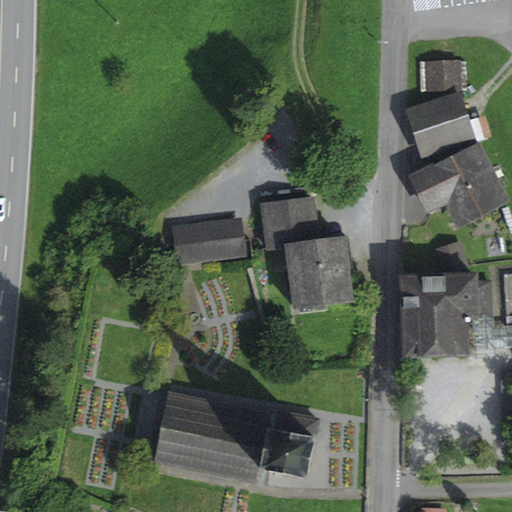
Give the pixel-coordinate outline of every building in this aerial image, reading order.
[(428,64),(429,91),(460,90),(459,62),(428,64)] [(424,156),(457,144),(460,154),(478,145),(475,139),(471,125),(460,95),(410,111),(424,156)] [(471,125),(475,139),(489,134),(485,121),(471,125)] [(449,199),(460,222),(505,199),(478,145),(460,154),(413,178),(429,209),(449,199)] [(317,243),(311,199),(262,206),(267,250),(287,248),(295,308),(299,308),(299,314),(327,310),(326,304),(350,301),(347,279),(340,280),(339,267),(350,266),(347,239),(317,243)] [(234,242),(240,241),(238,223),(231,224),(234,242)] [(240,241),(234,242),(231,224),(179,230),(181,242),(203,240),(206,257),(242,253),(240,241)] [(183,260),(206,257),(203,240),(181,242),(183,260)] [(438,252),(446,275),(468,267),(460,244),(438,252)] [(347,279),(352,278),(350,266),(339,267),(340,280),(347,279)] [(475,284),(475,275),(401,279),(406,357),(467,354),(465,322),(470,322),(469,317),(473,317),(482,317),(492,316),(490,283),(475,284)] [(511,347),(511,328),(499,329),(492,329),(492,316),(482,317),(473,317),(476,360),(484,360),(493,359),(492,349),(511,347)] [(503,446),(511,446),(511,371),(511,369),(501,370),(503,446)] [(265,485),(268,471),(307,479),(319,421),(275,412),(274,417),(170,396),(156,463),(265,485)]
